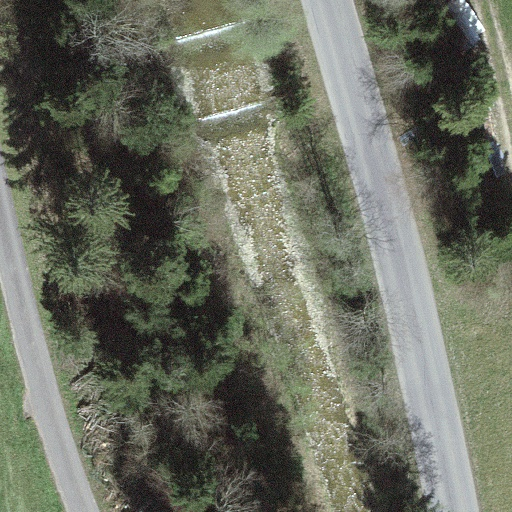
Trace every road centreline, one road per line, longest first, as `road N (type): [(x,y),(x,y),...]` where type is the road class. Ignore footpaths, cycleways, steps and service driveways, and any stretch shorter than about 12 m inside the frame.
road 1 (unclassified): [(324,0),(454,511)]
road 2 (track): [(82,511),(24,329),(0,221)]
